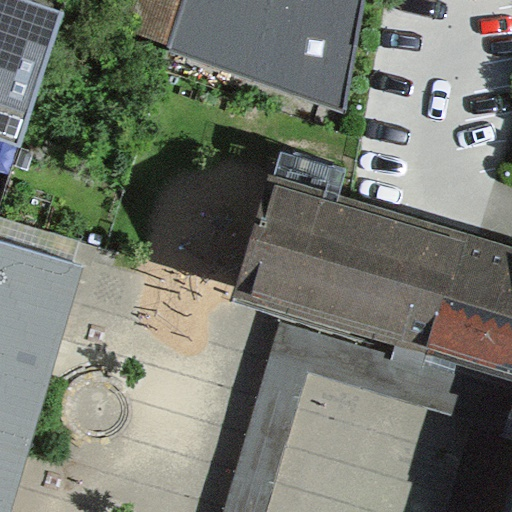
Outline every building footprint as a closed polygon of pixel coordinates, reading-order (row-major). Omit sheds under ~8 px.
[(61,13),(20,0),(0,0),(0,135),(22,142),(61,13)] [(20,0),(61,13),(65,0),(20,0)] [(132,0),(130,6),(138,8),(131,28),(170,41),(183,0),(132,0)] [(183,0),(170,41),(170,45),(347,104),(364,0),(183,0)] [(511,511),(511,250),(270,179),(238,285),(511,365),(511,511)] [(0,237),(74,260),(80,240),(0,215),(0,237)] [(0,511),(8,511),(84,263),(74,260),(0,237),(0,511)] [(444,511),(482,511),(511,415),(511,385),(280,317),(222,511),(267,511),(310,371),(472,419),(444,511)]
